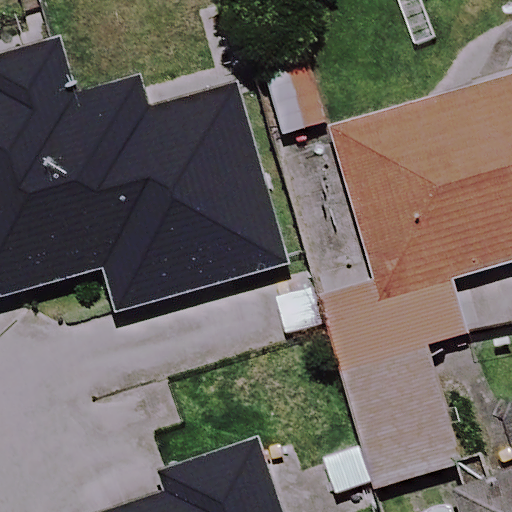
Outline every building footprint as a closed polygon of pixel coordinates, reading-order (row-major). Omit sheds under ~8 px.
[(74,109),(57,52),(0,68),(0,309),(109,278),(120,314),(287,265),(238,97),(144,125),(134,91),(74,109)] [(511,267),(511,87),(338,136),(385,303),(511,267)] [(407,304),(328,330),(381,490),(460,464),(407,304)] [(286,511),(263,451),(169,488),(174,502),(148,511),(286,511)] [(511,511),(511,476),(445,501),(448,511),(511,511)]
